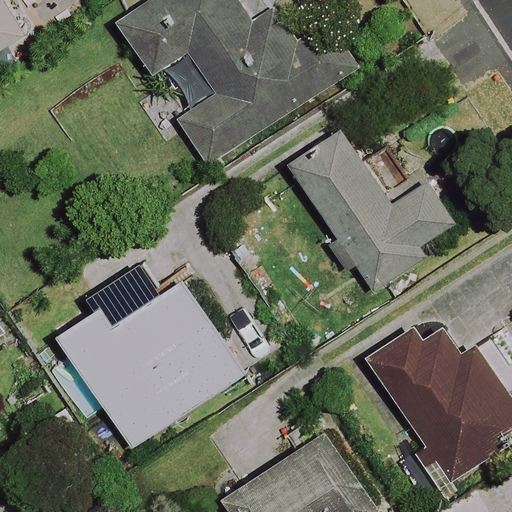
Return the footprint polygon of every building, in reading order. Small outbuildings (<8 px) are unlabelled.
[(0,0),(0,49),(35,28),(18,0),(0,0)] [(258,21),(244,0),(152,0),(124,17),(155,68),(162,64),(175,87),(192,114),(185,117),(211,160),(364,67),(333,16),(299,37),(281,7),(258,21)] [(295,161),(338,228),(329,234),(350,267),(359,261),(376,288),(430,253),(423,243),(458,221),(432,180),(396,203),(348,127),(295,161)] [(249,370),(188,276),(124,317),(113,299),(65,330),(137,442),(249,370)] [(469,353),(441,312),(374,358),(458,478),(497,450),(492,443),(511,429),(511,386),(482,344),(469,353)] [(382,511),(385,510),(333,427),(228,492),(240,511),(382,511)]
